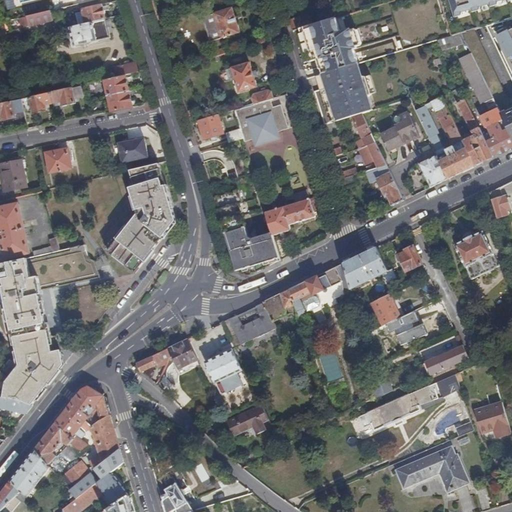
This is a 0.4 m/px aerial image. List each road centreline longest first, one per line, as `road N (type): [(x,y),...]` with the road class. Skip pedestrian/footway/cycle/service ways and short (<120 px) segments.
road 1 (residential): [(270,0),(347,244)]
road 2 (tertiary): [(347,244),(511,165)]
road 3 (residential): [(168,107),(0,142)]
road 4 (residential): [(110,361),(154,511)]
road 5 (tertiary): [(141,313),(74,367),(35,424)]
